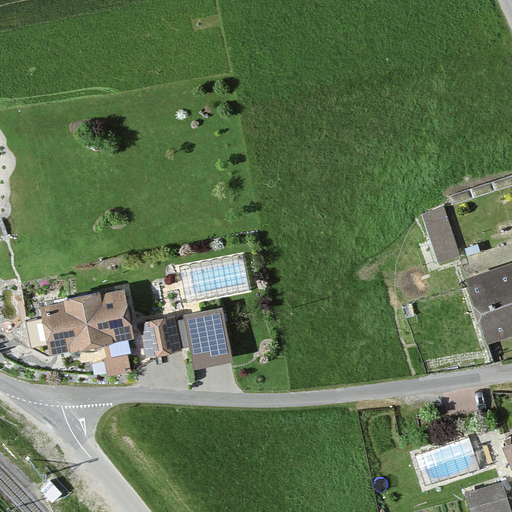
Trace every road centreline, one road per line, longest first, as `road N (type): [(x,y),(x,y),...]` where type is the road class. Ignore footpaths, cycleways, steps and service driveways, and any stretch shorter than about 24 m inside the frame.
road 1 (residential): [(511,373),(273,403),(59,395)]
road 2 (unclassified): [(59,395),(72,433),(134,511)]
